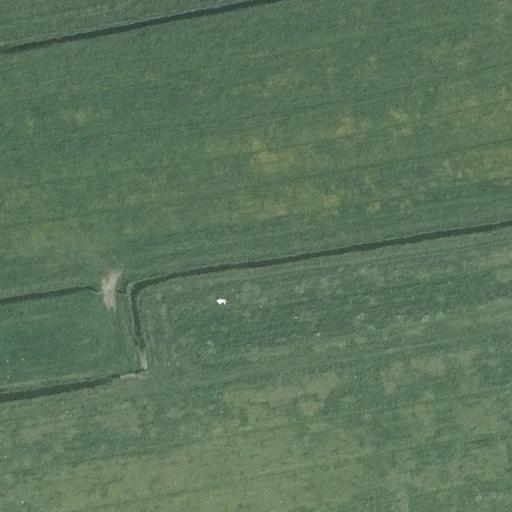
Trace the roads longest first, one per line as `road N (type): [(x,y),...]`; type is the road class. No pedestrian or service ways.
road 1 (track): [(0,369),(79,347),(98,324),(110,283),(139,259),(511,194)]
road 2 (track): [(0,255),(90,259),(115,276)]
